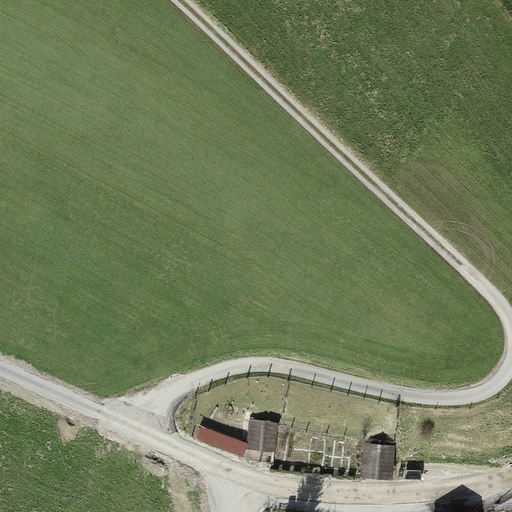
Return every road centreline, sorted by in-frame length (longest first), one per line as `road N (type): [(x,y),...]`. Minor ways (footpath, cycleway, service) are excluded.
road 1 (track): [(179,0),(468,269),(511,321)]
road 2 (track): [(511,374),(484,395),(457,401),(411,400),(286,370),(231,371),(177,392),(129,426)]
